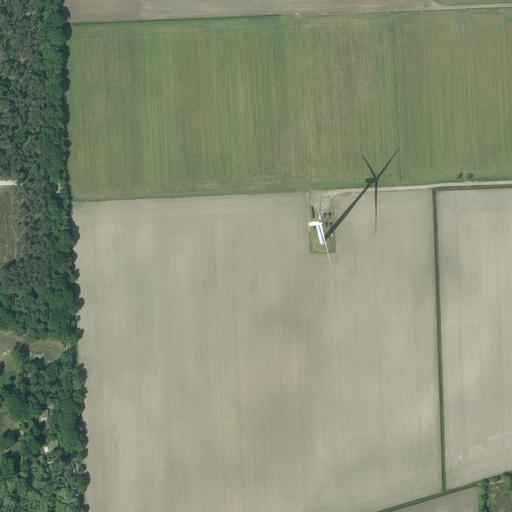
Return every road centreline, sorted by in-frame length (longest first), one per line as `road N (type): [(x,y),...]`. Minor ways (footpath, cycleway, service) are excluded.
road 1 (track): [(57,189),(74,456)]
road 2 (track): [(511,183),(320,190),(321,207)]
road 3 (track): [(50,0),(57,189)]
